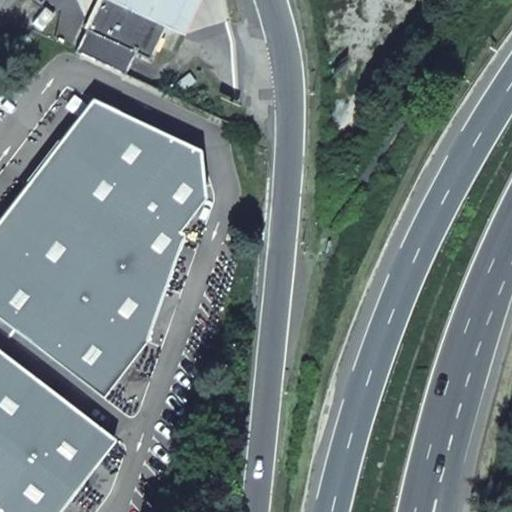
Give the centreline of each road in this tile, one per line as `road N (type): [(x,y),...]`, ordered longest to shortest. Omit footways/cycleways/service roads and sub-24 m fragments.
road 1 (trunk): [(269,0),(285,42),(289,132),(256,511)]
road 2 (trunk): [(511,83),(469,142),(388,295),(334,455),(325,511)]
road 3 (trunk): [(423,511),(479,319)]
road 4 (trunk): [(440,511),(479,319)]
